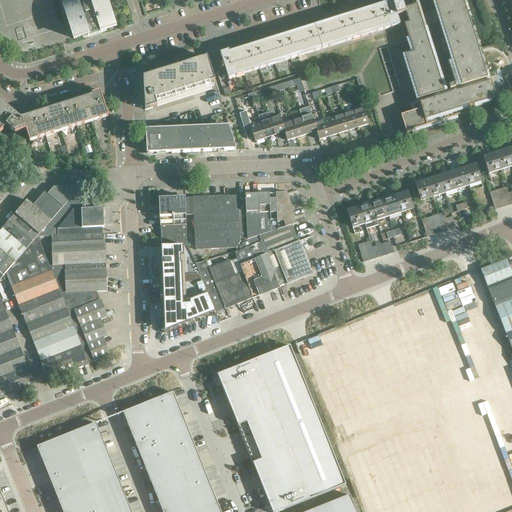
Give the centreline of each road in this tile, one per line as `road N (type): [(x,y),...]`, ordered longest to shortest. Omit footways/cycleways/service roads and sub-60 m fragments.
road 1 (unclassified): [(320,194),(311,168),(297,163),(129,173)]
road 2 (residential): [(320,194),(511,118)]
road 3 (unclassified): [(144,371),(129,173)]
road 4 (unclassified): [(178,357),(348,289)]
road 5 (residential): [(348,289),(509,225)]
road 6 (unclassified): [(178,357),(240,511)]
road 7 (residential): [(108,47),(255,0)]
road 8 (unclassified): [(99,389),(148,511)]
road 9 (unclassified): [(129,173),(125,101),(108,47)]
road 10 (unclassified): [(11,198),(44,176),(129,173)]
road 11 (unknown): [(51,408),(6,295)]
